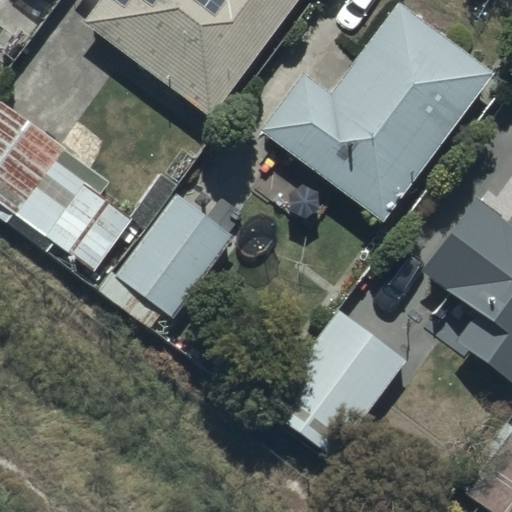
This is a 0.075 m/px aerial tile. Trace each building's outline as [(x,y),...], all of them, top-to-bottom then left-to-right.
[(93,0),(80,19),(206,111),(287,0),(93,0)] [(298,69),(258,126),(378,216),(488,67),(392,0),(388,0),(327,89),(298,69)] [(105,178),(0,99),(0,200),(90,267),(128,216),(141,225),(172,183),(159,174),(133,209),(100,184),(105,178)] [(228,234),(171,190),(111,270),(168,313),(228,234)] [(511,211),(507,218),(471,192),(418,267),(475,306),(453,337),(511,378),(511,211)] [(403,357),(335,306),(262,403),(331,454),(326,460),(354,480),(370,459),(342,438),(403,357)] [(511,511),(511,424),(505,419),(500,415),(454,475),(469,486),(464,492),(490,511),(511,511)]
